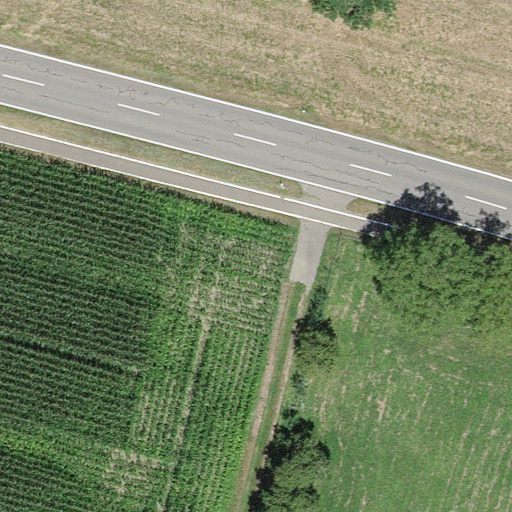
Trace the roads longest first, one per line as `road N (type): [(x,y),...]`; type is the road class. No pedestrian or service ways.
road 1 (secondary): [(511,212),(0,74)]
road 2 (track): [(334,159),(243,511)]
